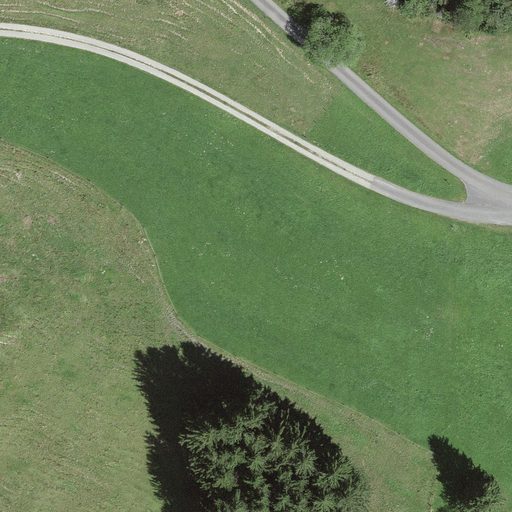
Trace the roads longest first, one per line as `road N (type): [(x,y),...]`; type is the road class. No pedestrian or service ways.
road 1 (track): [(0,28),(85,44),(180,78),(398,194),(464,211),(511,210)]
road 2 (track): [(261,0),(463,172)]
